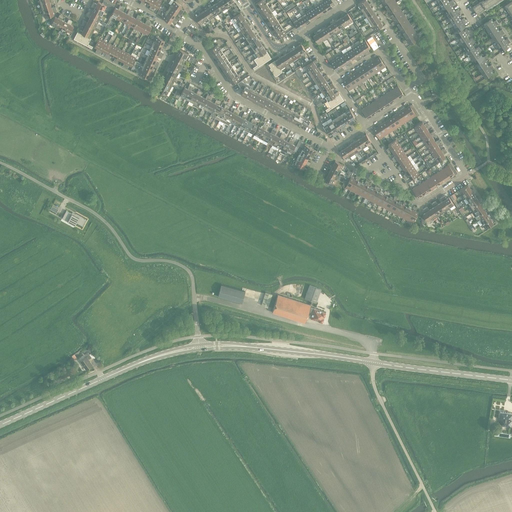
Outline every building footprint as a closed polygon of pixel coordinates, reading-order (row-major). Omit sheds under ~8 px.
[(161,0),(156,0),(151,10),(153,11),(155,7),(158,9),(162,0),(161,0)] [(221,0),(217,3),(222,11),(226,8),(221,0)] [(261,0),(255,4),(258,8),(266,3),(264,0),(261,0)] [(325,0),(323,2),(328,9),(332,6),(330,4),(333,2),(331,0),(325,0)] [(364,0),(358,4),(361,9),(369,4),(366,0),(364,0)] [(394,0),(389,0),(384,4),(387,8),(396,2),(394,0)] [(447,0),(446,0),(440,4),(443,9),(453,2),(452,0),(451,0),(450,2),(449,1),(447,0)] [(486,0),(483,0),(481,1),(486,9),(491,6),(490,5),(486,0)] [(174,1),(171,5),(182,13),(184,11),(180,8),(182,6),(174,1)] [(481,1),(477,4),(482,12),(486,9),(481,1)] [(93,2),(92,4),(104,11),(107,6),(98,2),(97,4),(93,2)] [(323,2),(318,4),(324,12),(328,9),(323,2)] [(396,2),(387,8),(389,13),(399,7),(396,2)] [(453,2),(443,9),(446,13),(453,8),(452,6),(452,5),(455,4),(453,2)] [(217,3),(213,6),(218,13),(222,11),(217,3)] [(266,3),(258,8),(261,13),(269,7),(266,3)] [(104,11),(92,4),(91,6),(95,8),(93,11),(102,15),(104,11)] [(318,4),(314,7),(319,15),(324,12),(318,4)] [(369,4),(361,9),(364,13),(371,8),(369,4)] [(482,12),(477,4),(473,7),(477,15),(482,12)] [(111,16),(116,18),(122,6),(120,5),(118,9),(115,8),(111,16)] [(171,5),(168,9),(176,15),(177,12),(181,15),(182,13),(171,5)] [(122,6),(116,18),(120,21),(125,12),(122,11),(124,7),(122,6)] [(213,6),(208,8),(214,16),(218,13),(213,6)] [(269,7),(261,13),(264,17),(272,12),(272,11),(274,10),(272,6),(269,8),(269,7)] [(314,7),(310,10),(315,18),(319,15),(314,7)] [(399,7),(389,13),(392,17),(402,11),(399,7)] [(208,8),(204,11),(209,19),(214,16),(208,8)] [(371,8),(364,13),(366,17),(374,12),(371,8)] [(453,8),(446,13),(448,18),(459,11),(458,9),(456,11),(455,10),(453,8)] [(56,9),(43,13),(45,18),(54,15),(53,12),(57,11),(56,9)] [(168,9),(165,13),(176,21),(178,19),(174,17),(176,15),(168,9)] [(125,12),(120,21),(125,23),(131,11),(129,10),(127,14),(125,12)] [(310,10),(306,13),(311,21),(315,18),(310,10)] [(89,11),(87,13),(99,20),(102,15),(93,11),(92,13),(89,11)] [(131,11),(125,23),(129,26),(134,17),(131,16),(133,12),(131,11)] [(204,11),(200,14),(205,22),(209,19),(204,11)] [(402,11),(392,17),(395,22),(405,16),(402,11)] [(459,11),(448,18),(451,22),(459,17),(458,15),(458,14),(460,13),(459,11)] [(272,12),(264,17),(267,21),(275,16),(272,12)] [(374,12),(366,17),(369,22),(377,17),(374,12)] [(99,20),(87,13),(86,15),(90,17),(89,20),(97,24),(99,20)] [(176,21),(165,13),(162,18),(170,23),(172,21),(175,23),(176,21)] [(233,18),(236,23),(244,17),(241,13),(233,18)] [(306,13),(301,16),(306,23),(311,21),(306,13)] [(51,25),(56,27),(62,15),(60,14),(58,18),(55,17),(51,25)] [(205,22),(200,14),(195,17),(201,25),(205,22)] [(348,14),(343,17),(348,24),(353,21),(348,14)] [(62,15),(56,27),(60,30),(64,21),(62,20),(64,16),(62,15)] [(134,17),(129,26),(134,28),(140,16),(138,15),(136,18),(134,17)] [(140,16),(134,28),(138,30),(143,22),(140,21),(142,17),(140,16)] [(275,16),(267,21),(270,25),(277,20),(275,16)] [(301,16),(297,18),(302,26),(306,23),(301,16)] [(405,16),(395,22),(398,27),(408,20),(405,16)] [(244,17),(236,23),(239,27),(246,22),(244,17)] [(343,17),(339,19),(344,27),(348,24),(343,17)] [(377,17),(369,22),(372,26),(380,21),(377,17)] [(459,17),(451,22),(454,27),(465,20),(464,18),(461,20),(461,19),(459,17)] [(302,26),(297,18),(293,21),(298,29),(302,26)] [(64,21),(60,30),(65,32),(71,20),(69,19),(67,23),(64,21)] [(339,19),(335,22),(340,30),(344,27),(339,19)] [(484,24),(487,29),(497,22),(496,20),(494,22),(493,22),(491,19),(484,24)] [(71,20),(65,32),(69,34),(69,35),(70,34),(74,26),(71,25),(73,21),(71,20)] [(84,20),(83,22),(95,29),(97,24),(89,20),(87,22),(84,20)] [(143,22),(138,30),(143,33),(149,21),(147,20),(145,23),(143,22)] [(277,20),(270,25),(272,30),(280,24),(277,20)] [(408,20),(398,27),(401,31),(411,25),(408,20)] [(454,27),(457,31),(462,29),(465,27),(464,24),(464,23),(466,22),(465,20),(454,27)] [(149,21),(143,33),(148,35),(152,27),(149,25),(151,22),(149,21)] [(380,21),(372,26),(375,30),(383,25),(380,21)] [(95,29),(83,22),(82,24),(85,26),(84,29),(92,33),(95,29)] [(246,22),(239,27),(241,31),(249,26),(246,22)] [(335,22),(330,25),(335,33),(340,30),(335,22)] [(497,22),(487,29),(490,34),(497,28),(496,26),(496,25),(499,24),(497,22)] [(280,24),(272,30),(275,34),(283,29),(280,24)] [(330,25),(326,28),(331,35),(335,33),(330,25)] [(411,25),(401,31),(404,36),(414,29),(411,25)] [(249,26),(241,31),(244,35),(252,30),(249,26)] [(326,28),(322,30),(327,38),(331,35),(326,28)] [(497,28),(490,34),(493,38),(503,31),(502,29),(500,31),(499,31),(497,28)] [(79,29),(78,31),(90,38),(92,33),(84,29),(83,31),(79,29)] [(283,29),(275,34),(278,38),(286,33),(283,29)] [(414,29),(404,36),(407,40),(417,34),(414,29)] [(454,33),(457,38),(468,31),(467,29),(463,31),(462,29),(457,31),(454,33)] [(252,30),(244,35),(247,40),(255,34),(252,30)] [(322,30),(318,33),(323,41),(327,38),(322,30)] [(90,38),(78,31),(74,39),(92,49),(93,47),(88,44),(91,38),(90,38)] [(468,31),(457,38),(460,43),(468,38),(466,35),(469,33),(468,31)] [(503,31),(493,38),(495,43),(503,38),(502,35),(502,34),(504,33),(503,31)] [(323,41),(318,33),(313,36),(318,44),(323,41)] [(255,34),(247,40),(250,44),(258,39),(255,34)] [(417,34),(407,40),(410,45),(420,39),(417,34)] [(156,36),(154,41),(166,47),(167,45),(164,43),(165,40),(156,36)] [(95,52),(98,53),(104,41),(99,38),(95,47),(97,48),(95,52)] [(468,38),(460,43),(463,47),(474,40),(472,38),(469,40),(468,38)] [(503,38),(495,43),(498,47),(509,40),(508,38),(506,40),(505,40),(503,38)] [(258,39),(250,44),(253,48),(261,43),(258,39)] [(365,40),(360,43),(368,54),(370,53),(367,49),(370,48),(365,40)] [(474,40),(463,47),(466,52),(474,47),(472,44),(475,42),(474,40)] [(509,40),(498,47),(502,52),(509,47),(508,44),(508,43),(510,42),(509,40)] [(104,41),(98,53),(100,54),(102,50),(104,51),(108,43),(104,41)] [(154,41),(152,46),(160,50),(162,47),(165,49),(166,47),(154,41)] [(108,43),(104,51),(106,53),(104,56),(107,58),(113,46),(108,43)] [(261,43),(253,48),(255,52),(263,47),(261,43)] [(360,43),(356,46),(361,53),(364,52),(366,56),(368,54),(360,43)] [(210,49),(213,54),(221,49),(218,44),(210,49)] [(301,44),(297,47),(302,55),(306,52),(301,44)] [(113,46),(107,58),(109,59),(111,55),(113,56),(117,48),(113,46)] [(152,46),(150,51),(162,56),(163,54),(159,52),(160,50),(152,46)] [(356,46),(352,48),(359,60),(361,58),(359,55),(361,53),(356,46)] [(255,52),(258,57),(266,52),(263,47),(255,52)] [(297,47),(292,50),(297,58),(302,55),(297,47)] [(474,47),(466,52),(469,56),(480,49),(478,47),(475,49),(474,47)] [(117,48),(113,56),(115,57),(113,61),(116,62),(122,50),(117,48)] [(352,48),(348,51),(353,59),(355,58),(357,61),(359,60),(352,48)] [(221,49),(213,54),(216,58),(223,53),(221,49)] [(480,49),(469,56),(472,61),(473,60),(480,56),(479,55),(478,53),(481,51),(480,49)] [(122,50),(116,62),(118,63),(120,60),(122,61),(126,53),(122,50)] [(180,50),(178,55),(186,59),(188,54),(180,50)] [(292,50),(288,53),(293,60),(297,58),(292,50)] [(150,51),(148,55),(156,59),(157,57),(161,58),(162,56),(150,51)] [(258,57),(254,59),(258,65),(253,68),(254,70),(271,59),(267,51),(266,52),(258,57)] [(348,51),(343,54),(351,65),(353,64),(350,60),(353,59),(348,51)] [(126,53),(122,61),(124,62),(122,66),(125,67),(131,55),(126,53)] [(223,53),(216,58),(218,63),(226,57),(223,53)] [(288,53),(284,55),(289,63),(293,60),(288,53)] [(343,54),(339,57),(344,65),(346,63),(349,67),(351,65),(343,54)] [(131,55),(125,67),(127,68),(129,64),(131,66),(136,58),(131,55)] [(148,55),(146,60),(158,66),(159,63),(155,62),(156,59),(148,55)] [(178,55),(175,59),(184,63),(186,59),(178,55)] [(284,55),(280,58),(285,66),(289,63),(284,55)] [(473,60),(476,64),(487,57),(486,55),(483,57),(482,57),(481,55),(479,55),(480,56),(473,60)] [(226,57),(218,63),(221,67),(229,62),(226,57)] [(339,57),(335,59),(342,71),(344,70),(342,66),(344,65),(339,57)] [(379,57),(374,60),(381,70),(385,67),(379,57)] [(487,57),(476,64),(479,69),(487,64),(485,62),(486,61),(488,59),(487,57)] [(280,58),(275,61),(280,69),(285,66),(280,58)] [(175,59),(173,64),(181,68),(184,63),(175,59)] [(305,66),(308,71),(316,66),(314,64),(318,61),(317,59),(305,66)] [(342,71),(335,59),(330,62),(335,70),(338,69),(340,72),(342,71)] [(146,60),(144,65),(152,68),(153,66),(157,68),(158,66),(146,60)] [(275,61),(275,60),(269,65),(271,68),(270,69),(275,77),(283,72),(280,69),(275,61)] [(374,60),(370,63),(376,73),(381,70),(374,60)] [(229,62),(221,67),(224,71),(232,66),(229,62)] [(370,63),(365,66),(372,76),(376,73),(370,63)] [(173,64),(170,68),(179,72),(181,68),(173,64)] [(487,64),(479,69),(482,73),(493,66),(492,64),(489,66),(488,66),(487,64)] [(144,65),(142,69),(154,75),(155,73),(151,71),(152,68),(144,65)] [(232,66),(224,71),(227,75),(235,70),(232,66)] [(309,77),(311,75),(322,68),(321,66),(317,68),(316,66),(308,71),(306,72),(309,77)] [(365,66),(361,69),(367,79),(372,76),(365,66)] [(493,66),(482,73),(485,78),(493,73),(491,71),(491,70),(494,68),(493,66)] [(170,68),(168,73),(176,77),(179,72),(170,68)] [(322,68),(311,75),(314,79),(322,74),(320,72),(324,70),(322,68)] [(154,75),(142,69),(139,74),(148,78),(149,75),(153,77),(154,75)] [(361,69),(356,72),(363,82),(367,79),(361,69)] [(235,70),(227,75),(230,80),(237,74),(235,70)] [(356,72),(352,75),(358,85),(363,82),(356,72)] [(168,73),(166,77),(174,82),(176,77),(168,73)] [(237,74),(230,80),(233,84),(240,79),(237,74)] [(322,74),(314,79),(317,84),(328,76),(327,74),(323,77),(322,74)] [(352,75),(347,78),(353,87),(358,85),(352,75)] [(328,76),(317,84),(319,88),(327,83),(326,81),(329,78),(328,76)] [(166,77),(163,82),(172,86),(174,82),(166,77)] [(353,87),(347,78),(342,81),(349,91),(353,87)] [(241,81),(237,83),(241,88),(243,90),(241,94),(246,97),(250,89),(251,86),(241,81)] [(163,82),(161,86),(169,91),(172,86),(163,82)] [(187,89),(185,87),(180,96),(185,98),(192,84),(190,83),(187,89)] [(327,83),(319,88),(322,92),(334,85),(332,83),(329,85),(327,83)] [(192,84),(185,98),(190,101),(194,92),(192,91),(194,87),(193,87),(194,85),(192,84)] [(334,85),(322,92),(325,97),(333,91),(331,89),(335,87),(334,85)] [(169,91),(161,86),(158,91),(167,95),(169,91)] [(398,86),(393,89),(400,99),(404,96),(398,86)] [(250,89),(246,97),(250,99),(255,91),(250,89)] [(393,89),(389,92),(395,102),(400,99),(393,89)] [(194,92),(190,101),(194,103),(200,91),(198,90),(196,93),(194,92)] [(200,91),(194,103),(199,105),(203,97),(201,96),(203,92),(200,91)] [(255,91),(250,99),(255,102),(259,93),(255,91)] [(325,97),(328,101),(339,93),(338,91),(334,94),(333,91),(325,97)] [(389,92),(384,95),(390,105),(395,102),(389,92)] [(259,93),(255,102),(259,104),(264,96),(259,93)] [(328,101),(326,102),(330,107),(325,110),(327,112),(344,101),(339,93),(328,101)] [(203,97),(199,105),(203,108),(209,96),(207,95),(205,98),(203,97)] [(384,95),(380,98),(386,107),(390,105),(384,95)] [(209,96),(203,108),(208,110),(212,102),(210,100),(212,97),(209,96)] [(264,96),(259,104),(264,106),(268,98),(264,96)] [(268,98),(264,106),(268,109),(273,101),(268,98)] [(380,98),(375,101),(381,110),(386,107),(380,98)] [(208,110),(212,112),(218,100),(216,99),(214,103),(212,102),(208,110)] [(212,112),(210,116),(215,118),(221,106),(219,105),(221,101),(218,100),(212,112)] [(273,101),(268,109),(273,111),(277,103),(273,101)] [(375,101),(371,104),(377,113),(381,110),(375,101)] [(277,103),(273,111),(277,114),(282,105),(277,103)] [(221,106),(215,118),(220,120),(228,105),(225,104),(224,108),(221,106)] [(371,104),(366,107),(372,116),(377,113),(371,104)] [(228,105),(220,120),(224,123),(230,111),(228,110),(230,106),(228,105)] [(282,105),(277,114),(282,116),(286,108),(282,105)] [(410,106),(405,109),(411,118),(416,115),(415,114),(414,112),(413,111),(412,110),(412,108),(411,107),(410,106)] [(372,116),(366,107),(361,110),(368,119),(372,116)] [(286,108),(282,116),(286,118),(291,110),(286,108)] [(230,111),(224,123),(229,125),(230,122),(237,110),(234,109),(233,113),(230,111)] [(350,109),(345,112),(353,124),(355,123),(352,119),(355,117),(350,109)] [(405,109),(400,112),(407,121),(411,118),(405,109)] [(230,122),(235,124),(239,116),(237,115),(239,111),(237,110),(230,122)] [(291,110),(286,118),(291,121),(295,112),(291,110)] [(295,112),(291,121),(295,123),(300,115),(295,112)] [(345,112),(341,115),(346,123),(348,122),(351,125),(353,124),(345,112)] [(400,112),(396,115),(402,124),(407,121),(400,112)] [(239,116),(235,124),(239,127),(246,115),(244,114),(243,114),(242,117),(239,116)] [(246,115),(239,127),(244,129),(248,121),(246,120),(248,116),(246,115)] [(300,115),(295,123),(300,126),(304,117),(300,115)] [(341,115),(337,118),(344,129),(346,128),(344,125),(346,123),(341,115)] [(396,115),(391,118),(398,127),(402,124),(396,115)] [(304,117),(300,126),(305,128),(306,125),(309,126),(311,121),(309,120),(304,117)] [(248,121),(244,129),(248,132),(255,119),(253,118),(251,122),(248,121)] [(337,118),(332,121),(338,129),(340,127),(342,131),(344,129),(337,118)] [(391,118),(387,121),(393,130),(398,127),(391,118)] [(255,119),(248,132),(253,134),(257,126),(255,124),(257,121),(255,119)] [(332,121),(328,124),(336,135),(338,134),(335,130),(338,129),(332,121)] [(387,121),(382,124),(389,133),(393,130),(387,121)] [(415,127),(418,132),(429,124),(428,122),(424,125),(423,122),(415,127)] [(254,135),(259,137),(265,125),(263,124),(261,128),(259,126),(254,135)] [(336,135),(328,124),(324,127),(329,134),(331,133),(334,136),(336,135)] [(382,124),(378,126),(384,136),(389,133),(382,124)] [(429,124),(418,132),(420,136),(428,131),(427,129),(430,126),(429,124)] [(265,125),(259,137),(264,140),(268,131),(266,130),(268,126),(265,125)] [(384,136),(378,126),(373,130),(379,139),(384,136)] [(268,131),(264,140),(268,142),(275,130),(272,129),(270,133),(268,131)] [(275,130),(268,142),(273,144),(277,136),(275,135),(277,131),(275,130)] [(428,131),(420,136),(423,140),(435,133),(433,131),(430,133),(428,131)] [(435,133),(423,140),(426,144),(434,139),(432,137),(436,135),(435,133)] [(277,136),(273,144),(277,147),(284,135),(281,134),(279,137),(277,136)] [(366,134),(362,137),(367,145),(371,142),(366,134)] [(284,135),(277,147),(282,149),(286,141),(284,140),(286,136),(284,135)] [(362,137),(357,140),(363,148),(367,145),(362,137)] [(285,155),(286,152),(286,151),(293,139),(290,138),(288,142),(286,141),(282,149),(280,152),(285,155)] [(286,151),(286,152),(291,154),(295,146),(293,144),(295,141),(293,139),(286,151)] [(434,139),(426,144),(429,149),(440,141),(439,139),(435,142),(434,139)] [(357,140),(353,143),(358,151),(363,148),(357,140)] [(386,150),(387,152),(399,144),(396,140),(388,145),(390,147),(386,150)] [(440,141),(429,149),(432,153),(440,148),(438,146),(442,143),(440,141)] [(353,143),(349,146),(354,153),(358,151),(353,143)] [(399,144),(387,152),(389,154),(392,151),(394,153),(402,148),(399,144)] [(304,145),(302,149),(314,156),(315,154),(311,152),(313,149),(304,145)] [(349,146),(345,148),(350,156),(354,153),(349,146)] [(350,156),(345,148),(340,151),(345,159),(350,156)] [(392,158),(393,160),(404,153),(402,148),(394,153),(395,156),(392,158)] [(440,148),(432,153),(434,157),(446,150),(445,148),(441,150),(440,148)] [(302,149),(300,154),(308,158),(309,156),(313,158),(314,156),(302,149)] [(446,150),(434,157),(437,162),(445,157),(444,154),(447,152),(446,150)] [(404,153),(393,160),(394,162),(398,160),(399,162),(407,157),(404,153)] [(300,154),(297,158),(309,165),(310,163),(307,161),(308,158),(300,154)] [(397,167),(399,169),(410,161),(407,157),(399,162),(401,164),(397,167)] [(309,165),(297,158),(295,163),(293,162),(292,165),(297,168),(298,165),(303,168),(304,165),(308,167),(309,165)] [(335,161),(333,166),(341,170),(343,165),(335,161)] [(410,161),(399,169),(400,171),(404,168),(405,171),(413,165),(410,161)] [(403,175),(404,177),(416,170),(413,165),(405,171),(406,173),(403,175)] [(449,165),(448,165),(444,168),(450,178),(455,175),(454,173),(453,172),(452,171),(451,169),(451,168),(450,167),(449,165)] [(333,166),(330,170),(339,174),(341,170),(333,166)] [(444,168),(439,171),(446,181),(450,178),(444,168)] [(330,170),(328,175),(336,179),(339,174),(330,170)] [(416,170),(404,177),(406,179),(409,177),(411,179),(419,174),(416,170)] [(439,171),(435,174),(441,184),(446,181),(439,171)] [(435,174),(430,177),(437,187),(441,184),(435,174)] [(336,179),(328,175),(325,179),(328,181),(327,183),(332,186),(333,184),(334,184),(336,179)] [(345,187),(350,190),(356,180),(351,177),(345,187)] [(430,177),(426,180),(432,190),(437,187),(430,177)] [(356,180),(350,190),(355,193),(361,183),(356,180)] [(426,180),(421,183),(428,193),(432,190),(426,180)] [(361,183),(355,193),(360,195),(365,185),(361,183)] [(421,183),(417,186),(423,196),(428,193),(421,183)] [(365,185),(360,195),(365,198),(370,188),(365,185)] [(460,190),(463,194),(471,189),(468,185),(460,190)] [(423,196),(417,186),(412,189),(418,199),(423,196)] [(370,188),(365,198),(370,200),(375,190),(370,188)] [(471,189),(463,194),(466,199),(473,193),(471,189)] [(375,190),(370,200),(374,203),(380,193),(375,190)] [(380,193),(374,203),(379,205),(384,195),(380,193)] [(473,193),(466,199),(468,203),(476,198),(473,193)] [(384,195),(379,205),(384,208),(389,198),(384,195)] [(444,195),(442,196),(449,208),(454,205),(449,197),(446,199),(444,195)] [(442,201),(440,203),(445,211),(449,208),(442,196),(440,198),(442,201)] [(389,198),(384,208),(389,210),(394,200),(389,198)] [(476,198),(468,203),(471,207),(479,202),(476,198)] [(394,200),(389,210),(394,213),(399,203),(394,200)] [(435,201),(433,202),(441,213),(445,211),(440,203),(438,204),(435,201)] [(434,207),(431,208),(437,216),(441,213),(433,202),(431,203),(434,207)] [(479,202),(471,207),(474,211),(482,206),(479,202)] [(399,203),(394,213),(398,215),(404,205),(399,203)] [(404,205),(398,215),(403,218),(408,208),(404,205)] [(427,206),(425,208),(432,219),(437,216),(431,208),(429,210),(427,206)] [(482,206),(474,211),(472,213),(475,217),(477,216),(485,211),(482,206)] [(408,208),(403,218),(408,220),(413,210),(408,208)] [(432,219),(425,208),(423,209),(425,212),(423,214),(428,222),(432,219)] [(413,210),(408,220),(413,223),(418,213),(413,210)] [(62,219),(72,224),(73,221),(83,226),(86,220),(76,214),(75,215),(66,211),(62,219)] [(485,211),(477,216),(480,220),(488,215),(485,211)] [(488,215),(480,220),(482,224),(490,219),(488,215)] [(490,219),(482,224),(485,229),(487,228),(493,224),(490,219)] [(242,303),(242,302),(245,292),(221,285),(218,296),(242,303)] [(316,303),(321,289),(310,285),(305,299),(312,301),(316,303)] [(266,292),(261,305),(268,308),(272,294),(266,292)] [(311,318),(322,322),(326,312),(310,307),(311,304),(310,304),(309,305),(278,295),(272,312),(305,323),(307,317),(311,318)] [(87,357),(80,361),(86,370),(93,365),(89,359),(92,358),(88,352),(86,354),(88,357),(87,357)] [(511,420),(511,419),(511,412),(501,411),(500,418),(501,419),(500,425),(511,426),(511,420)]
